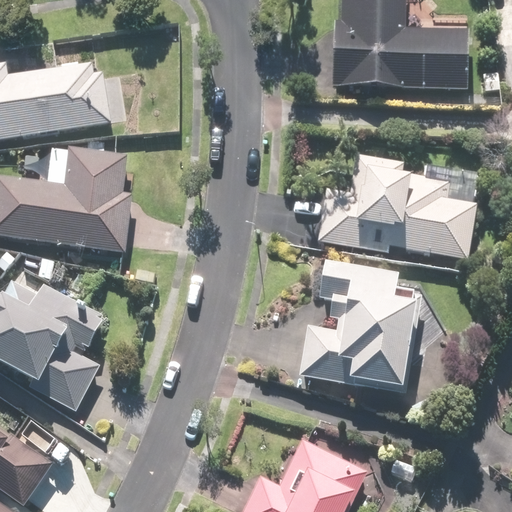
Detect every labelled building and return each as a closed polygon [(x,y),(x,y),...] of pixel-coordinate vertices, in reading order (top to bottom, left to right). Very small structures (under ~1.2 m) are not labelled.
[(348,0),(347,25),(339,25),(336,87),(473,92),(476,36),(410,33),(411,0),(348,0)] [(14,67),(0,68),(0,142),(114,129),(108,75),(99,76),(97,66),(24,75),(24,71),(15,72),(14,67)] [(5,177),(0,208),(0,235),(131,255),(140,195),(130,194),(135,160),(61,149),(56,184),(5,177)] [(332,192),(331,196),(327,250),(394,256),(395,252),(476,260),(481,206),(454,204),(455,185),(425,182),(426,168),(360,162),(357,194),(332,192)] [(314,329),(307,379),(375,388),(376,382),(415,387),(427,305),(422,304),(423,292),(407,290),(409,276),(333,266),(328,303),(335,304),(333,318),(344,320),(342,333),(314,329)] [(0,356),(37,376),(31,387),(78,413),(106,363),(94,356),(109,329),(83,315),(88,306),(49,285),(44,294),(19,280),(10,297),(9,297),(8,297),(7,297),(6,298),(5,298),(4,298),(3,299),(2,299),(1,300),(0,300),(0,356)] [(0,423),(0,511),(11,511),(0,503),(0,490),(1,490),(27,510),(59,468),(0,423)] [(285,488),(266,479),(250,511),(358,511),(376,475),(298,438),(283,471),(291,475),(285,488)]
